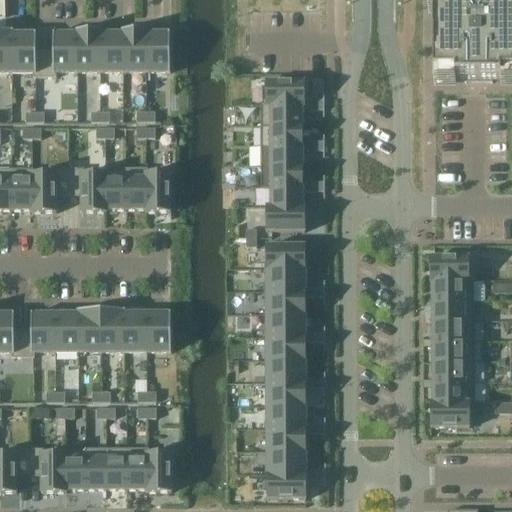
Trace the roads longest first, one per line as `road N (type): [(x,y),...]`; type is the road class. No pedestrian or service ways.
road 1 (residential): [(348,209),(352,472)]
road 2 (residential): [(403,472),(401,209)]
road 3 (residential): [(401,209),(401,96),(385,0)]
road 4 (residential): [(360,0),(348,209)]
road 5 (residential): [(168,267),(0,267)]
